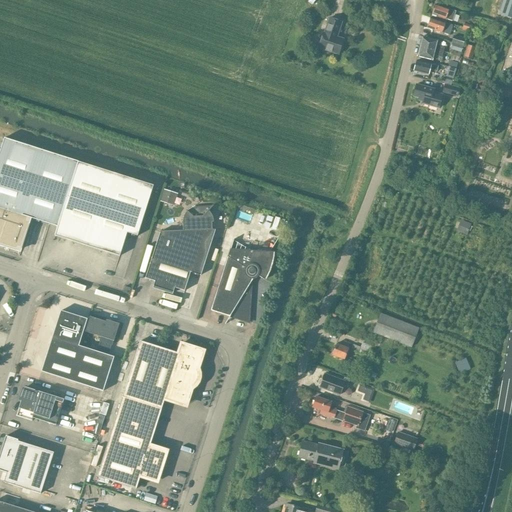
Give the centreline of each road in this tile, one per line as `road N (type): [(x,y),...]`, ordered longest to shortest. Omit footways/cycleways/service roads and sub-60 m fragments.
road 1 (unclassified): [(252,511),(283,409),(387,144),(418,0)]
road 2 (unclassified): [(188,511),(234,348),(33,279)]
road 3 (secondary): [(487,495),(511,364)]
